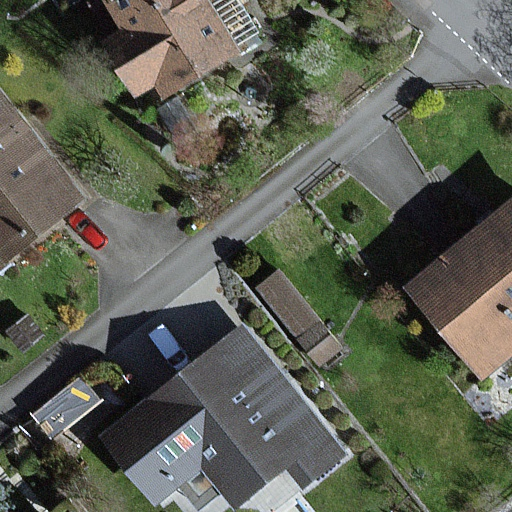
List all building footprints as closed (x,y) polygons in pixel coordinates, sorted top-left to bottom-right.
[(176,85),(244,45),(217,0),(119,0),(137,29),(122,38),(149,84),(169,73),(176,85)] [(86,196),(0,86),(0,251),(6,259),(86,196)] [(511,211),(421,283),(491,372),(511,355),(511,211)] [(285,260),(263,275),(306,339),(327,325),(285,260)] [(250,328),(115,434),(165,498),(217,458),(247,497),(296,458),(311,478),(347,450),(250,328)] [(60,427),(105,390),(85,366),(40,403),(60,427)]
